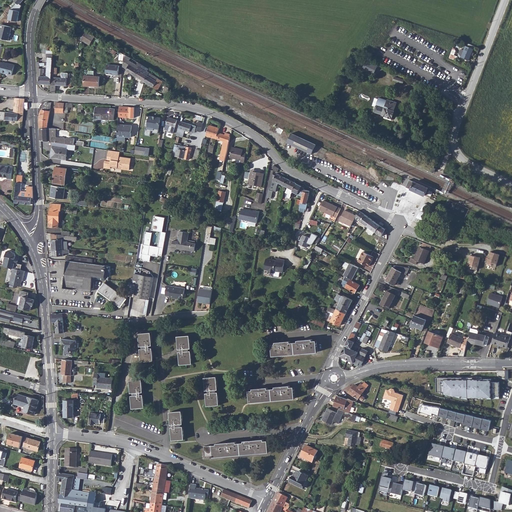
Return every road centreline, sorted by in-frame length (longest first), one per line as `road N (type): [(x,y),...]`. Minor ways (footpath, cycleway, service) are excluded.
road 1 (residential): [(33,93),(211,112),(257,138),(293,172),(388,221),(393,238),(331,369)]
road 2 (residential): [(52,431),(139,447),(267,499)]
road 3 (unclassified): [(505,0),(453,140),(460,158),(511,185)]
road 4 (tertiary): [(511,364),(397,365),(342,378)]
road 5 (secondary): [(32,245),(42,278),(49,390)]
road 6 (residential): [(500,445),(490,487),(395,465)]
road 7 (tertiary): [(329,384),(267,499)]
